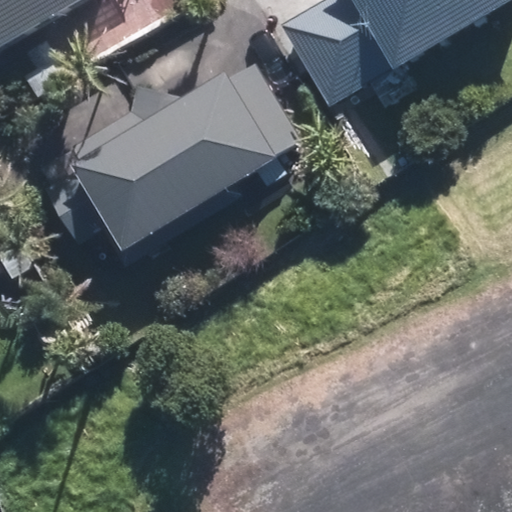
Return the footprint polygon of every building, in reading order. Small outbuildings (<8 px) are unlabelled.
[(0,0),(0,58),(103,0),(0,0)] [(511,20),(511,0),(328,0),(290,23),(339,105),(405,65),(415,80),(511,20)] [(31,75),(44,97),(74,80),(60,57),(31,75)] [(311,139),(264,62),(241,77),(203,101),(146,86),(138,114),(81,148),(91,164),(53,189),(87,246),(110,231),(131,264),(294,164),(289,153),(311,139)] [(27,236),(0,250),(15,279),(42,266),(27,236)]
